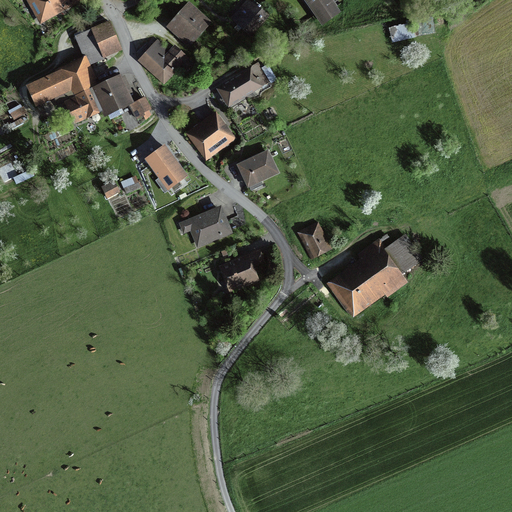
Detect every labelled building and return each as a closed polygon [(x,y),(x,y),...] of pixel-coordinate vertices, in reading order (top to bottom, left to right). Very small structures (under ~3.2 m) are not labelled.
[(82,0),(25,0),(40,24),(82,0)] [(251,0),(246,0),(230,19),(251,37),(269,16),(251,0)] [(303,0),(323,27),(341,13),(331,0),(303,0)] [(189,3),(166,28),(189,48),(212,23),(189,3)] [(104,60),(105,59),(106,62),(115,58),(114,55),(123,51),(109,21),(90,30),(104,60)] [(393,43),(416,38),(413,23),(389,28),(393,43)] [(91,66),(104,60),(90,30),(74,37),(84,58),(86,57),(91,66)] [(170,50),(158,39),(138,61),(165,85),(181,67),(187,73),(195,64),(174,45),(170,50)] [(65,104),(74,125),(102,113),(103,112),(92,89),(100,86),(91,66),(86,57),(84,58),(55,71),(56,73),(26,86),(36,108),(55,100),(59,107),(65,104)] [(262,69),(258,63),(215,89),(228,109),(270,83),(271,84),(277,80),(268,66),(262,69)] [(130,107),(134,105),(134,103),(121,76),(100,86),(92,89),(103,112),(102,113),(104,118),(130,107)] [(152,110),(146,98),(134,103),(134,105),(130,107),(136,120),(145,116),(144,113),(152,110)] [(13,121),(27,114),(23,107),(22,107),(21,105),(8,111),(13,121)] [(186,134),(206,161),(236,139),(216,112),(186,134)] [(25,122),(23,118),(10,125),(12,129),(25,122)] [(53,154),(57,162),(74,153),(70,145),(53,154)] [(165,194),(188,177),(165,145),(145,160),(159,179),(155,181),(165,194)] [(279,173),(268,150),(236,165),(248,189),(249,188),(251,192),(263,186),(261,182),(279,173)] [(16,185),(34,177),(31,170),(13,178),(16,185)] [(121,182),(126,194),(141,187),(136,176),(121,182)] [(101,188),(107,199),(120,193),(114,181),(101,188)] [(197,248),(233,234),(222,206),(179,224),(183,235),(190,232),(197,248)] [(312,260),(332,249),(318,222),(297,233),(312,260)] [(402,276),(403,275),(423,259),(406,235),(404,236),(386,249),(385,250),(402,276)] [(353,318),(385,295),(387,298),(408,283),(403,275),(402,276),(385,250),(386,249),(379,239),(358,255),(360,260),(327,284),(348,314),(353,318)] [(260,281),(254,267),(265,262),(260,249),(233,259),(234,261),(219,267),(230,293),(260,281)]
